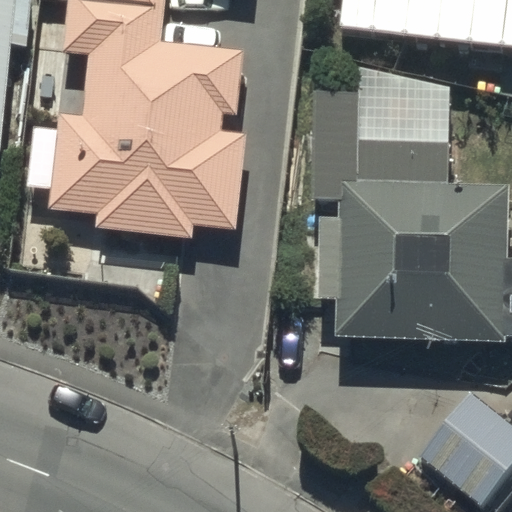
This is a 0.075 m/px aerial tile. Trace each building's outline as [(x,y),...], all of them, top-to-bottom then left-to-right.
[(0,0),(0,147),(8,148),(18,44),(31,45),(34,0),(0,0)] [(70,0),(68,51),(91,52),(87,113),(65,112),(58,212),(103,215),(102,229),(196,235),(197,222),(244,225),(250,134),(226,133),(227,112),(243,113),(247,49),(170,44),(173,0),(70,0)] [(511,0),(345,0),(343,38),(511,48),(511,0)] [(366,90),(320,90),(320,203),(348,203),(348,220),(328,220),(328,299),(344,298),(344,342),(511,342),(511,183),(457,183),(457,143),(366,143),(366,90)] [(511,472),(511,420),(475,392),(423,460),(485,507),(511,472)]
